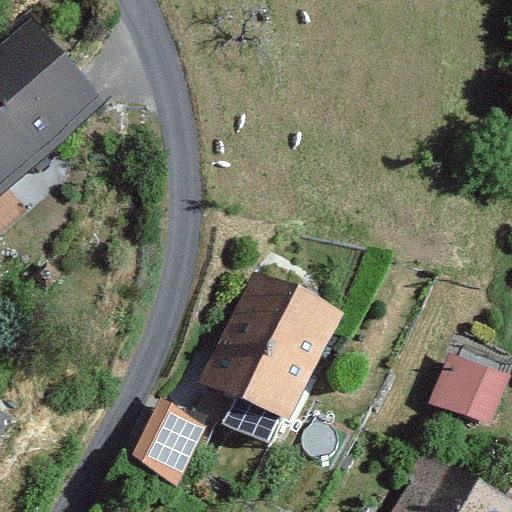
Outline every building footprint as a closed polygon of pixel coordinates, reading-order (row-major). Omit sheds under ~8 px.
[(0,19),(0,180),(84,110),(4,16),(0,19)] [(324,322),(237,280),(187,386),(274,427),(324,322)] [(481,432),(501,376),(443,355),(423,411),(481,432)] [(161,490),(194,429),(143,401),(110,461),(161,490)] [(379,511),(502,511),(413,458),(379,511)]
